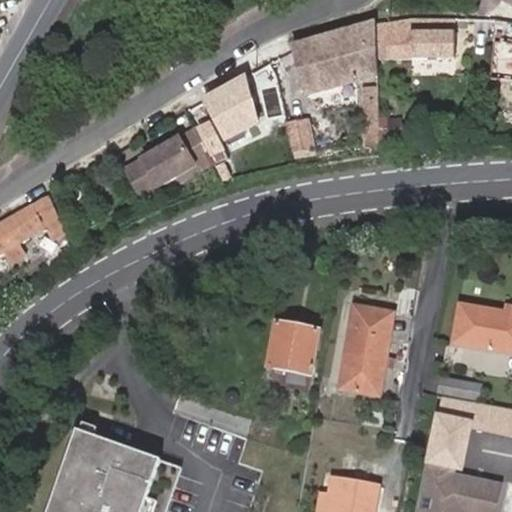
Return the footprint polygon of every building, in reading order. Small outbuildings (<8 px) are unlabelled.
[(378,59),(379,64),(456,63),(455,21),(428,21),(412,21),(376,28),(378,59)] [(511,26),(500,23),(497,23),(495,36),(495,49),(491,86),(503,89),(504,82),(506,50),(511,50),(511,26)] [(309,47),(298,51),(304,76),(309,98),(321,95),(363,91),(366,148),(382,147),(379,72),(379,64),(378,59),(376,28),(356,33),(309,47)] [(274,63),(213,96),(221,110),(253,94),(251,90),(280,75),(274,63)] [(286,126),(290,151),(310,148),(307,124),(286,126)] [(212,165),(195,129),(140,162),(141,164),(125,173),(141,199),(178,177),(194,168),(198,173),(212,165)] [(178,177),(181,183),(198,173),(194,168),(178,177)] [(62,242),(48,198),(32,209),(40,234),(47,232),(52,246),(62,242)] [(18,217),(0,227),(0,257),(30,239),(18,217)] [(461,308),(454,346),(511,356),(511,309),(509,308),(508,316),(461,308)] [(386,340),(391,315),(360,310),(347,392),(384,398),(393,341),(386,340)] [(397,316),(391,315),(386,340),(393,341),(397,316)] [(314,380),(322,337),(278,328),(270,371),(314,380)] [(472,387),(442,382),(439,396),(469,402),(472,387)] [(465,422),(439,416),(419,511),(498,511),(505,481),(455,471),(465,422)] [(81,432),(52,511),(168,511),(184,468),(81,432)] [(377,511),(382,490),(333,480),(329,497),(325,496),(322,511),(377,511)]
